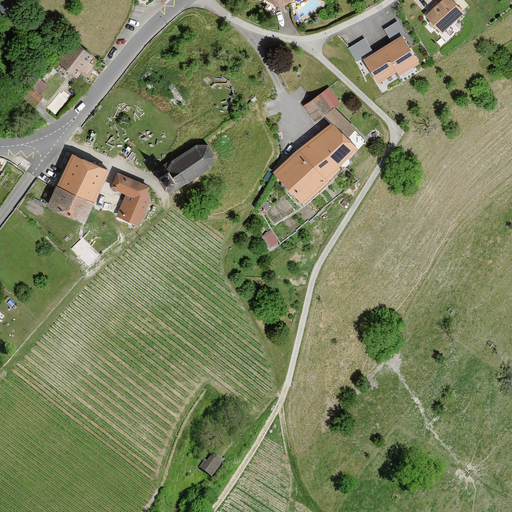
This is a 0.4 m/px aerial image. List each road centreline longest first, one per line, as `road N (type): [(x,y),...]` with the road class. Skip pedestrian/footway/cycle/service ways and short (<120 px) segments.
road 1 (track): [(301,40),(392,126),(393,146),(315,273),(274,418),(211,511)]
road 2 (residential): [(390,0),(301,40),(249,28),(209,0)]
road 3 (tertiary): [(185,0),(132,47),(56,138)]
road 4 (residential): [(165,200),(147,176),(56,138)]
